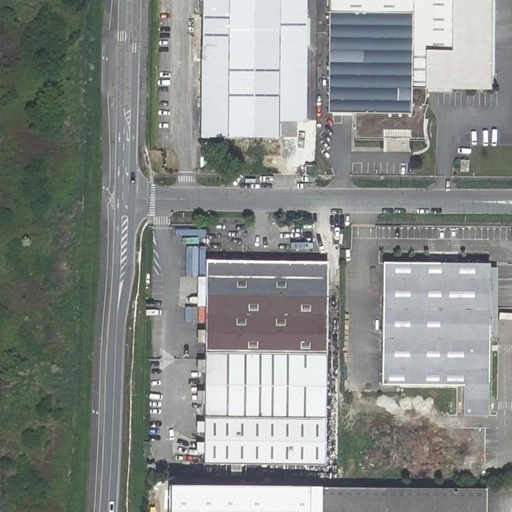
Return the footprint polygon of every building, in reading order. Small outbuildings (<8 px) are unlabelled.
[(297,121),(297,137),(304,137),(304,121),(305,0),(201,0),(201,98),(200,136),(278,137),(278,121),(297,121)] [(464,89),(489,89),(489,0),(328,0),(328,37),(411,38),(411,88),(425,88),(452,88),(464,89)] [(411,38),(328,37),(328,113),(355,113),(354,138),(382,138),(382,135),(382,130),(410,130),(410,135),(409,138),(422,138),(422,136),(422,135),(422,133),(422,131),(422,129),(422,127),(422,125),(423,123),(423,122),(423,120),(424,118),(424,116),(424,114),(425,112),(425,110),(426,108),(427,106),(427,105),(424,104),(424,103),(424,102),(424,101),(424,100),(425,100),(425,99),(425,98),(425,97),(425,96),(425,95),(425,94),(425,93),(425,92),(425,91),(425,90),(425,89),(425,88),(411,88),(411,38)] [(278,137),(297,137),(297,121),(278,121),(278,137)] [(385,141),(386,152),(410,150),(409,139),(385,141)] [(460,171),(468,171),(468,160),(460,160),(460,171)] [(305,175),(314,176),(315,165),(305,165),(305,175)] [(334,245),(339,245),(344,245),(344,229),(334,230),(334,245)] [(203,417),(203,422),(203,433),(203,443),(203,454),(203,464),(324,466),(325,419),(327,262),(262,262),(254,262),(205,261),(205,277),(205,307),(204,354),(204,360),(204,373),(203,391),(203,404),(203,417)] [(487,416),(488,399),(488,340),(489,264),(383,263),(382,385),(463,386),(462,415),(487,416)] [(484,511),(485,489),(309,487),(309,492),(308,511),(484,511)] [(308,511),(309,492),(220,491),(219,511),(308,511)]
